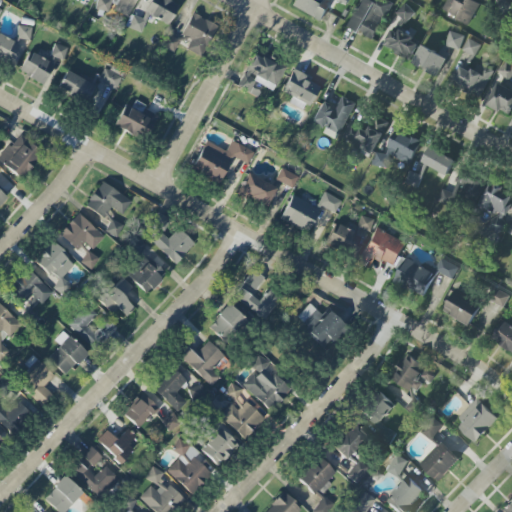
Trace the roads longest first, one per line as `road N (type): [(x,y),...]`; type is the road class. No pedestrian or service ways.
road 1 (residential): [(0,94),(397,318),(511,399)]
road 2 (residential): [(244,232),(0,493)]
road 3 (residential): [(236,0),(511,156)]
road 4 (residential): [(216,511),(397,318)]
road 5 (residential): [(158,183),(259,0)]
road 6 (residential): [(0,244),(92,146)]
